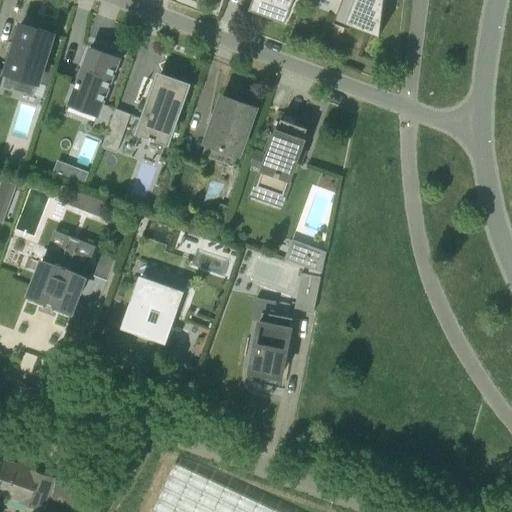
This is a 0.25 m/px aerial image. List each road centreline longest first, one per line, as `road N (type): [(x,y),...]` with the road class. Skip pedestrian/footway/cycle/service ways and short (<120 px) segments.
road 1 (residential): [(391,511),(0,376)]
road 2 (unclassified): [(407,110),(321,71),(114,0)]
road 3 (unclassified): [(511,265),(480,165),(478,127)]
road 4 (residential): [(478,127),(495,0)]
